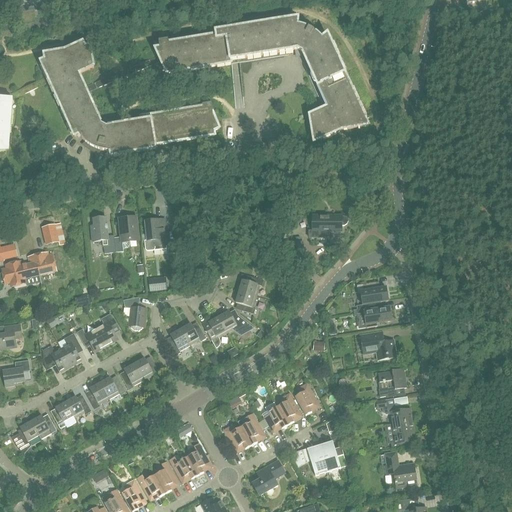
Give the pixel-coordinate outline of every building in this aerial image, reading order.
[(362,127),(361,122),(366,120),(366,119),(331,42),(328,43),(324,38),(323,39),(321,37),(320,36),(318,34),(316,33),(314,31),(313,31),(312,30),(311,29),(310,29),(309,29),(308,28),(305,27),(303,26),(300,26),(299,26),(298,25),(298,19),(215,32),(168,40),(158,42),(159,46),(160,49),(162,49),(163,53),(159,55),(158,56),(166,75),(231,64),(231,61),(287,52),(288,52),(296,50),(301,53),(305,61),(305,62),(327,108),(324,109),(322,110),(312,114),(309,116),(312,136),(318,135),(320,140),(341,131),(362,127)] [(94,148),(95,149),(96,149),(98,150),(99,150),(101,151),(102,151),(104,151),(107,151),(110,152),(111,157),(156,149),(155,146),(215,136),(214,131),(219,129),(213,115),(211,103),(202,105),(202,107),(141,117),(141,121),(109,126),(106,127),(101,124),(79,74),(94,67),(90,47),(85,48),(83,43),(65,51),(44,55),(45,60),(40,62),(47,77),(29,85),(31,90),(49,82),(74,137),(78,135),(81,138),(82,139),(83,140),(85,143),(87,144),(89,145),(90,146),(94,148)] [(0,149),(7,149),(10,99),(31,90),(29,85),(10,93),(0,92),(0,149)] [(312,216),(312,220),(312,233),(323,233),(323,232),(342,232),(342,227),(344,227),(346,225),(347,222),(346,218),(344,217),(342,217),(342,216),(312,216)] [(108,237),(106,218),(93,220),(94,227),(91,227),(92,242),(101,241),(102,248),(103,248),(104,255),(116,254),(114,239),(114,236),(108,237)] [(136,219),(129,219),(119,220),(121,238),(114,239),(116,254),(123,253),(123,249),(128,249),(129,247),(130,245),(130,241),(138,240),(136,219)] [(167,245),(165,225),(164,220),(145,222),(147,241),(144,241),(145,250),(147,251),(154,251),(155,248),(155,247),(167,245)] [(56,227),(45,229),(49,247),(60,244),(56,227)] [(204,242),(197,250),(199,252),(187,264),(193,270),(207,256),(206,255),(212,249),(204,242)] [(290,258),(290,262),(303,262),(302,243),(290,243),(290,258)] [(48,253),(36,256),(35,256),(38,267),(37,267),(39,276),(57,272),(52,255),(48,255),(48,253)] [(20,262),(19,262),(20,266),(24,284),(25,284),(24,280),(39,276),(37,267),(38,267),(35,256),(28,258),(30,264),(21,266),(20,262)] [(64,283),(82,278),(77,259),(58,265),(64,283)] [(11,287),(24,284),(20,266),(19,262),(6,266),(7,270),(2,271),(2,273),(0,274),(0,281),(2,282),(4,282),(5,285),(10,283),(11,287)] [(238,285),(236,291),(256,297),(259,286),(261,287),(263,281),(249,277),(248,283),(242,281),(241,286),(238,285)] [(148,280),(149,292),(167,291),(166,278),(148,280)] [(370,284),(367,285),(354,287),(356,294),(358,294),(361,306),(361,307),(376,304),(375,304),(386,302),(384,289),(373,291),(371,289),(370,284)] [(241,305),(240,311),(253,315),(255,309),(253,309),(256,297),(236,291),(235,298),(237,299),(236,304),(241,305)] [(79,306),(92,304),(90,298),(78,300),(79,306)] [(142,330),(142,328),(144,328),(146,310),(138,310),(139,298),(123,301),(124,307),(126,309),(131,309),(129,327),(131,327),(131,329),(134,331),(138,332),(142,330)] [(356,317),(362,316),(365,330),(376,327),(375,325),(390,322),(387,309),(378,310),(376,309),(376,304),(361,307),(361,306),(354,308),(356,317)] [(223,313),(218,316),(228,334),(233,330),(242,336),(251,331),(253,329),(255,330),(255,329),(237,314),(231,317),(229,312),(224,315),(223,313)] [(104,325),(97,329),(107,347),(118,341),(111,330),(117,327),(110,315),(101,320),(104,325)] [(46,319),(49,324),(55,320),(52,316),(46,319)] [(220,340),(219,338),(228,334),(218,316),(212,319),(213,321),(208,324),(209,325),(204,328),(216,349),(219,347),(220,344),(220,342),(220,340)] [(185,325),(179,328),(189,346),(200,340),(201,342),(206,339),(200,329),(195,331),(191,325),(186,327),(185,325)] [(0,350),(16,348),(15,339),(22,338),(20,326),(4,328),(5,335),(0,336),(0,350)] [(168,344),(175,356),(180,354),(179,352),(189,346),(179,328),(174,331),(175,334),(170,336),(173,341),(168,344)] [(89,342),(95,353),(107,347),(97,329),(85,336),(82,330),(77,333),(84,345),(89,342)] [(363,354),(377,352),(378,361),(395,359),(393,341),(386,342),(384,340),(383,334),(360,337),(363,354)] [(67,346),(61,349),(71,367),(81,362),(75,350),(80,347),(73,335),(64,340),(67,346)] [(325,343),(313,342),(313,352),(324,353),(325,343)] [(55,362),(61,372),(71,367),(61,349),(55,353),(51,347),(42,352),(45,368),(55,362)] [(223,353),(218,356),(221,362),(226,358),(223,353)] [(216,355),(210,358),(215,366),(221,363),(216,355)] [(144,359),(134,365),(143,381),(153,375),(154,377),(159,374),(153,363),(148,366),(144,359)] [(5,388),(14,387),(14,384),(25,382),(23,372),(30,371),(28,361),(15,363),(16,370),(3,372),(5,388)] [(123,380),(129,391),(134,388),(133,387),(143,381),(134,365),(124,371),(128,377),(123,380)] [(380,383),(379,383),(380,391),(379,391),(380,397),(380,398),(385,397),(387,399),(396,397),(395,391),(406,389),(403,370),(392,371),(392,373),(379,375),(380,383)] [(350,384),(350,383),(349,382),(349,381),(347,379),(346,379),(345,378),(343,378),(342,378),(340,378),(339,379),(338,380),(337,381),(337,382),(336,384),(336,385),(337,387),(338,388),(338,389),(339,390),(340,391),(342,391),(343,391),(345,391),(346,390),(347,389),(349,388),(349,387),(350,386),(350,384)] [(110,379),(100,384),(109,400),(119,394),(120,396),(125,393),(119,382),(114,385),(110,379)] [(88,399),(94,410),(100,407),(99,406),(109,400),(100,384),(90,390),(94,396),(88,399)] [(310,411),(319,405),(307,384),(297,390),(300,395),(295,398),(305,416),(312,413),(310,411)] [(282,405),(277,407),(288,426),(294,423),(293,420),(302,415),(290,394),(279,400),(282,405)] [(76,398),(66,403),(75,419),(85,413),(86,415),(91,412),(85,401),(80,404),(76,398)] [(388,415),(390,415),(392,425),(412,422),(410,410),(396,412),(394,399),(385,401),(386,401),(376,403),(377,409),(384,408),(385,413),(388,415)] [(237,408),(233,402),(228,405),(232,410),(237,408)] [(59,416),(54,419),(60,430),(65,427),(66,426),(67,429),(77,423),(74,419),(75,419),(66,403),(56,409),(59,416)] [(239,413),(246,408),(244,404),(236,408),(239,413)] [(266,427),(268,426),(271,432),(280,427),(282,430),(288,426),(277,407),(267,413),(269,416),(264,419),(265,422),(263,423),(266,427)] [(338,409),(330,413),(334,420),(340,417),(338,409)] [(247,417),(238,423),(241,428),(251,447),(257,443),(256,441),(265,436),(253,414),(247,417)] [(41,440),(51,434),(57,431),(51,421),(49,417),(44,420),(42,417),(37,419),(36,417),(30,420),(39,436),(41,440)] [(340,417),(334,420),(326,425),(329,433),(342,429),(340,417)] [(32,452),(28,450),(31,446),(28,442),(39,436),(30,420),(23,424),(25,426),(20,429),(22,433),(12,439),(17,448),(24,455),(24,454),(28,457),(32,452)] [(391,450),(412,447),(411,440),(400,442),(399,436),(414,434),(412,422),(392,425),(384,426),(387,444),(390,444),(391,450)] [(233,426),(223,431),(235,453),(244,448),(245,450),(251,447),(241,428),(236,431),(233,426)] [(340,469),(337,458),(343,456),(341,449),(335,451),(332,442),(320,446),(328,473),(340,469)] [(194,447),(197,453),(187,458),(198,477),(203,473),(202,471),(211,466),(199,444),(194,447)] [(315,476),(328,473),(320,446),(307,450),(308,452),(304,454),(303,451),(295,454),(301,465),(306,462),(306,461),(310,459),(315,476)] [(407,488),(407,487),(417,485),(414,464),(398,467),(396,453),(384,455),(386,466),(385,467),(386,475),(393,474),(396,489),(407,488)] [(125,461),(128,466),(134,463),(131,458),(125,461)] [(191,480),(198,477),(187,458),(178,463),(175,458),(169,461),(181,483),(190,478),(191,480)] [(164,471),(155,476),(165,495),(171,491),(170,489),(179,484),(167,462),(161,465),(164,471)] [(259,497),(266,493),(267,494),(269,496),(271,496),(273,495),(273,493),(273,491),(272,489),(278,486),(274,480),(285,474),(278,462),(257,474),(260,480),(252,484),(259,497)] [(104,480),(108,477),(105,469),(100,473),(104,480)] [(142,476),(137,479),(149,501),(158,496),(159,498),(165,495),(155,476),(145,481),(142,476)] [(137,507),(146,502),(134,481),(124,486),(127,492),(122,494),(131,511),(134,511),(138,510),(137,507)] [(117,490),(102,499),(108,511),(128,511),(129,511),(121,498),(117,490)] [(205,511),(225,511),(221,503),(215,506),(212,499),(202,505),(205,511)] [(426,511),(426,509),(414,511),(413,506),(419,505),(418,499),(401,501),(403,511),(426,511)]
